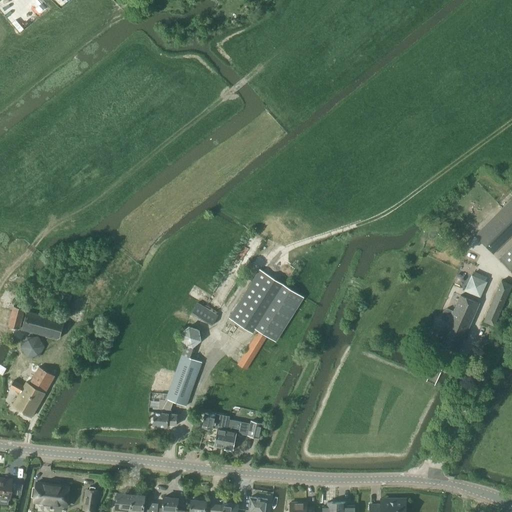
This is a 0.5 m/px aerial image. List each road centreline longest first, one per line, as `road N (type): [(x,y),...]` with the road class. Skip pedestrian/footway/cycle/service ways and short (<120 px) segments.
road 1 (tertiary): [(453,484),(0,446)]
road 2 (track): [(341,0),(193,124),(43,230),(0,289)]
